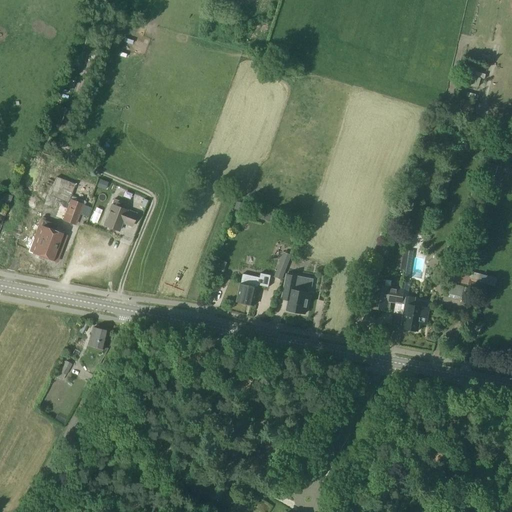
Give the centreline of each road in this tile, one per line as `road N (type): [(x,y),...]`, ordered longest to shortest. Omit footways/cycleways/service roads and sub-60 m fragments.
road 1 (tertiary): [(511,385),(133,311)]
road 2 (residential): [(23,511),(133,311)]
road 3 (tertiary): [(133,311),(0,286)]
